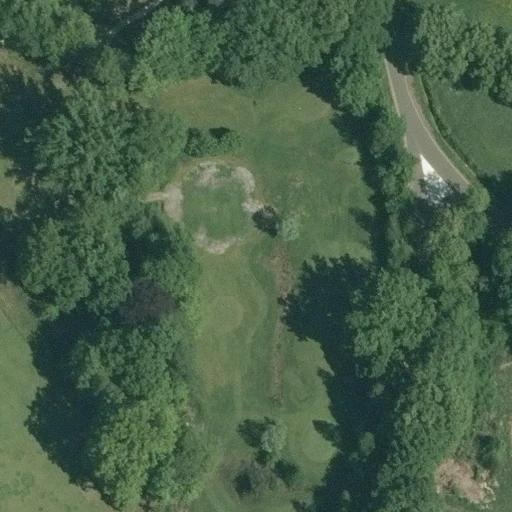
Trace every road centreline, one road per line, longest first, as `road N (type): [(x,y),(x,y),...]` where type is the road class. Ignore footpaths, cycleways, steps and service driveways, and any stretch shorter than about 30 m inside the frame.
road 1 (unclassified): [(384,511),(426,286),(412,137)]
road 2 (unclassified): [(511,244),(412,137)]
road 3 (unclassified): [(412,137),(377,0)]
road 4 (track): [(391,53),(511,83)]
